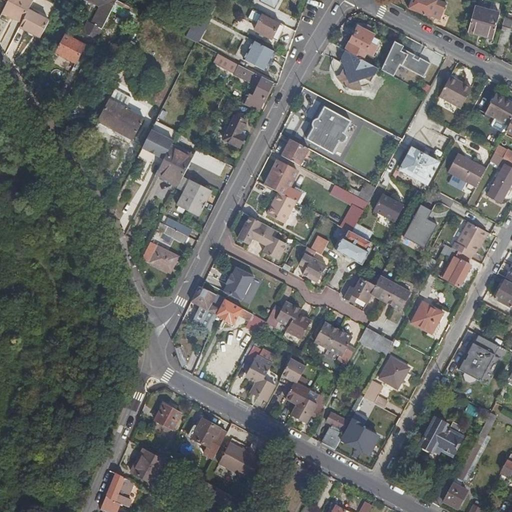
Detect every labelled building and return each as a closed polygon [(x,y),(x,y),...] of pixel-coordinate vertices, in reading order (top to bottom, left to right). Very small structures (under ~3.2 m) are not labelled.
[(31,0),(8,0),(8,1),(7,4),(2,13),(22,23),(27,13),(33,1),(31,0)] [(116,0),(115,0),(93,0),(92,2),(98,6),(99,8),(94,19),(91,23),(87,21),(82,31),(95,40),(101,29),(116,0)] [(116,13),(138,24),(143,14),(116,0),(104,24),(109,27),(116,13)] [(277,0),(259,0),(259,1),(274,8),(277,0)] [(439,21),(446,6),(433,0),(411,0),(409,7),(425,15),(424,18),(429,20),(430,17),(439,21)] [(205,1),(199,13),(208,18),(214,6),(205,1)] [(493,39),(499,14),(475,8),(469,32),(493,39)] [(276,41),(284,26),(252,10),(247,19),(257,24),(254,30),(276,41)] [(39,41),(48,23),(27,13),(22,23),(18,30),(39,41)] [(511,22),(511,19),(505,16),(503,26),(510,28),(511,22)] [(349,46),(346,51),(363,60),(368,52),(374,55),(382,40),(376,37),(376,36),(372,34),(374,28),(370,26),(367,31),(360,27),(349,46)] [(503,26),(498,43),(506,45),(511,29),(510,28),(503,26)] [(79,58),(82,52),(85,46),(64,35),(55,53),(75,64),(79,58)] [(270,60),(274,51),(253,40),(243,60),(264,71),(270,60)] [(431,64),(394,44),(381,69),(394,76),(400,64),(424,77),(431,64)] [(100,56),(97,60),(102,63),(114,70),(124,51),(120,49),(119,52),(111,47),(105,58),(100,56)] [(363,60),(346,51),(340,63),(344,65),(344,74),(334,75),(335,79),(336,84),(339,88),(343,91),(350,95),(357,95),(364,94),(359,85),(366,81),(372,84),(381,69),(363,60)] [(239,65),(218,54),(212,64),(234,76),(239,65)] [(234,76),(212,64),(212,66),(233,77),(234,76)] [(243,78),(248,69),(239,65),(234,76),(233,77),(233,78),(241,82),(243,78)] [(258,111),(273,82),(248,69),(243,78),(258,86),(253,97),(249,96),(245,105),(258,111)] [(448,79),(439,96),(461,108),(471,88),(458,81),(456,83),(448,79)] [(120,134),(122,135),(131,140),(142,118),(124,109),(129,98),(114,90),(99,118),(123,130),(120,134)] [(486,113),(508,126),(511,119),(511,106),(506,103),(508,100),(497,94),(486,113)] [(350,124),(325,110),(308,142),(332,155),(350,124)] [(246,121),(235,116),(224,140),(239,147),(245,135),(240,133),(246,121)] [(97,122),(114,131),(120,134),(123,130),(99,118),(97,122)] [(152,130),(142,148),(164,159),(171,146),(173,141),(152,130)] [(288,138),(280,155),(298,165),(307,148),(288,138)] [(180,144),(173,141),(171,146),(192,157),(195,152),(180,144)] [(192,157),(171,146),(164,159),(157,173),(179,184),(191,161),(192,157)] [(495,151),(494,153),(503,158),(507,151),(498,146),(495,151)] [(428,184),(439,162),(413,148),(401,169),(428,184)] [(191,161),(209,170),(215,158),(199,150),(197,149),(195,152),(192,157),(191,161)] [(503,158),(511,162),(511,153),(507,151),(503,158)] [(449,172),(477,187),(486,168),(458,153),(449,172)] [(511,162),(503,158),(494,153),(491,159),(505,166),(490,195),(503,202),(511,185),(511,162)] [(219,175),(225,163),(215,158),(209,170),(219,175)] [(277,161),(265,185),(278,192),(285,195),(295,201),(296,202),(300,194),(288,187),(296,171),(277,161)] [(211,191),(189,180),(176,206),(198,217),(211,191)] [(361,193),(359,197),(369,202),(376,188),(366,183),(361,193)] [(332,194),(345,201),(350,192),(336,185),(332,194)] [(352,188),(350,192),(359,197),(361,193),(352,188)] [(285,195),(278,192),(266,214),(284,223),(295,201),(285,195)] [(363,211),(364,211),(369,202),(359,197),(350,192),(345,201),(351,204),(363,211)] [(396,222),(405,205),(384,195),(375,211),(396,222)] [(431,209),(416,201),(407,218),(412,221),(404,237),(426,248),(438,224),(427,218),(431,209)] [(363,211),(351,204),(340,225),(352,230),(363,211)] [(169,218),(163,215),(160,222),(162,224),(165,225),(169,218)] [(269,226),(251,216),(239,238),(250,245),(254,238),(256,235),(263,238),(269,226)] [(187,236),(188,237),(192,230),(169,218),(165,225),(187,236)] [(162,224),(160,222),(156,230),(183,244),(187,236),(165,225),(162,224)] [(460,252),(472,258),(475,254),(476,254),(482,243),(484,243),(489,232),(470,222),(458,243),(456,242),(453,248),(460,252)] [(357,224),(353,232),(368,240),(372,231),(357,224)] [(276,237),(278,231),(269,226),(263,238),(269,242),(267,246),(264,252),(279,260),(287,243),(276,237)] [(353,232),(349,230),(345,237),(343,236),(336,249),(362,263),(371,247),(369,246),(371,242),(368,240),(353,232)] [(254,238),(267,246),(269,242),(263,238),(256,235),(254,238)] [(322,254),(329,241),(321,237),(317,244),(315,242),(312,248),(317,251),(322,254)] [(330,240),(327,245),(334,249),(337,244),(330,240)] [(178,257),(149,243),(143,255),(145,260),(170,273),(178,257)] [(446,244),(442,251),(452,256),(450,259),(453,261),(444,277),(462,287),(474,265),(469,263),(457,256),(460,252),(453,248),(446,244)] [(314,258),(317,251),(312,248),(308,247),(302,259),(309,263),(307,267),(304,273),(318,281),(326,264),(314,258)] [(469,263),(472,258),(460,252),(457,256),(469,263)] [(289,272),(291,267),(285,264),(282,268),(289,272)] [(241,299),(253,275),(235,265),(232,273),(230,272),(225,282),(226,283),(223,291),(241,299)] [(430,273),(419,293),(427,297),(432,288),(430,287),(437,276),(430,273)] [(386,301),(395,283),(381,275),(376,284),(371,293),(386,301)] [(371,293),(376,284),(362,276),(355,287),(351,285),(344,297),(354,302),(357,297),(367,302),(371,293)] [(511,308),(511,282),(505,278),(494,298),(511,308)] [(412,291),(395,283),(386,301),(401,309),(412,291)] [(199,305),(216,313),(219,307),(211,303),(217,294),(199,284),(191,301),(199,305)] [(224,297),(217,294),(211,303),(219,307),(224,297)] [(219,307),(216,313),(234,323),(239,314),(250,319),(253,314),(228,301),(224,297),(219,307)] [(273,308),(267,320),(302,338),(312,319),(299,313),(300,308),(285,301),(281,308),(280,311),(273,308)] [(434,334),(445,314),(423,302),(412,323),(434,334)] [(216,313),(199,305),(191,321),(208,330),(216,313)] [(250,319),(264,327),(267,321),(253,314),(250,319)] [(330,348),(340,329),(326,321),(316,340),(330,348)] [(360,340),(386,354),(394,340),(367,326),(360,340)] [(348,363),(354,351),(347,347),(354,336),(340,329),(330,348),(340,354),(339,358),(348,363)] [(499,347),(478,335),(460,368),(480,380),(499,347)] [(254,345),(247,358),(254,363),(252,366),(249,373),(252,375),(251,376),(259,380),(261,376),(266,379),(274,363),(261,356),(263,351),(254,345)] [(175,349),(180,365),(185,365),(180,347),(175,349)] [(247,358),(245,362),(252,366),(254,363),(247,358)] [(302,405),(306,397),(310,390),(310,389),(304,386),(308,379),(301,376),(306,366),(291,358),(283,374),(296,381),(289,394),(297,398),(295,401),(299,403),(302,405)] [(407,372),(409,368),(391,359),(381,379),(387,382),(385,385),(391,389),(393,385),(398,388),(403,379),(407,381),(411,375),(407,372)] [(277,385),(266,379),(261,376),(259,380),(252,393),(268,402),(277,385)] [(368,388),(378,393),(381,386),(372,381),(368,388)] [(364,395),(363,397),(374,402),(378,395),(379,393),(378,393),(368,388),(364,395)] [(318,395),(310,390),(306,397),(315,402),(318,395)] [(355,411),(363,397),(364,395),(360,393),(352,409),(355,411)] [(314,411),(320,414),(328,399),(319,394),(318,395),(315,402),(306,397),(302,405),(299,403),(293,414),(308,423),(312,414),(314,411)] [(511,399),(501,394),(497,403),(509,409),(511,403),(511,399)] [(378,395),(374,402),(381,406),(384,408),(388,400),(378,395)] [(173,427),(181,411),(164,402),(155,417),(173,427)] [(323,443),(335,449),(341,437),(344,432),(341,430),(343,428),(345,429),(349,419),(332,410),(327,419),(335,423),(334,426),(332,425),(323,443)] [(491,413),(456,479),(462,483),(498,417),(491,413)] [(344,432),(341,437),(369,452),(378,435),(371,431),(359,425),(361,421),(353,416),(344,432)] [(217,449),(226,431),(219,427),(220,426),(202,417),(192,436),(217,449)] [(453,453),(463,436),(457,433),(461,425),(454,421),(450,427),(447,425),(447,424),(436,418),(422,443),(433,450),(436,444),(453,453)] [(362,420),(361,421),(359,425),(371,431),(374,427),(362,420)] [(191,436),(197,425),(194,423),(188,435),(191,436)] [(250,478),(261,458),(228,440),(217,461),(250,478)] [(166,459),(146,448),(138,462),(135,460),(130,470),(154,482),(166,459)] [(511,462),(508,461),(502,471),(511,476),(511,462)] [(133,481),(115,472),(101,505),(113,510),(117,501),(128,506),(131,499),(126,497),(133,481)] [(432,501),(441,506),(445,500),(455,482),(456,479),(446,474),(432,501)] [(455,482),(445,500),(459,507),(466,495),(465,494),(468,489),(455,482)] [(234,495),(215,485),(210,494),(234,506),(239,498),(234,495)] [(169,500),(158,494),(153,503),(164,509),(169,500)] [(368,511),(372,505),(367,502),(361,511),(368,511)] [(346,511),(345,511),(346,509),(335,503),(330,511),(346,511)] [(470,511),(480,511),(483,507),(475,503),(470,511)]
